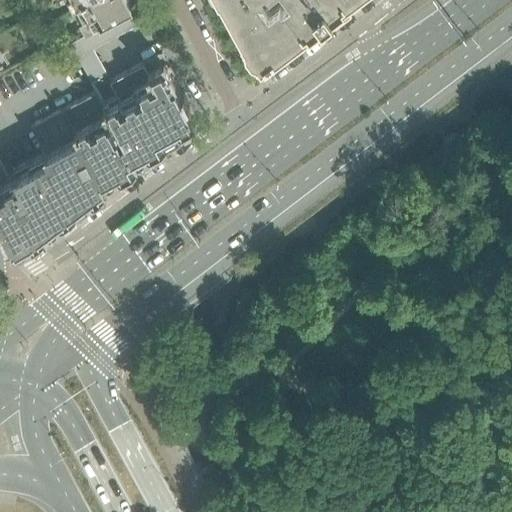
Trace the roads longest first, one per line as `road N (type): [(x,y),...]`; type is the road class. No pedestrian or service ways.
road 1 (primary): [(85,346),(511,22)]
road 2 (primary): [(386,65),(55,316)]
road 3 (residential): [(240,119),(51,259),(18,276),(0,264)]
road 4 (primary): [(166,511),(90,370),(85,346)]
road 5 (residential): [(364,23),(240,119)]
road 6 (primary): [(120,511),(67,416),(36,386)]
road 7 (residential): [(176,0),(240,119)]
